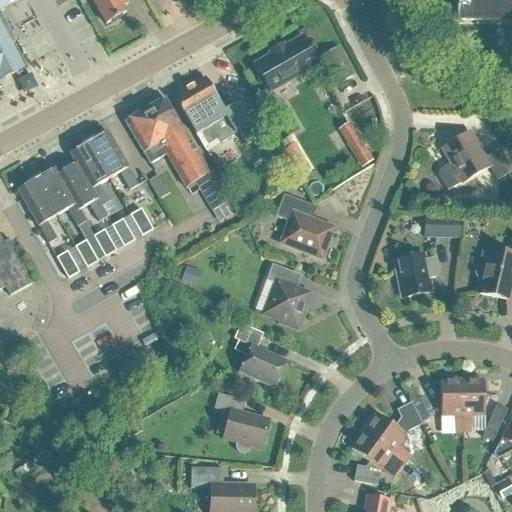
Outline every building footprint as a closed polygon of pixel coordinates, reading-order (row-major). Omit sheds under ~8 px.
[(0,0),(0,83),(23,72),(55,55),(35,16),(30,18),(20,0),(0,0)] [(81,0),(82,1),(84,0),(89,0),(105,27),(124,16),(120,10),(127,6),(124,0),(81,0)] [(511,0),(455,0),(455,23),(511,23),(511,0)] [(269,94),(317,66),(301,39),(253,66),(269,94)] [(336,87),(353,78),(337,50),(320,60),(336,87)] [(43,62),(36,78),(51,84),(58,69),(43,62)] [(218,145),(233,136),(237,133),(246,147),(257,140),(236,106),(222,115),(215,103),(217,102),(204,80),(172,99),(195,137),(199,134),(206,146),(216,141),(218,145)] [(224,219),(237,211),(214,171),(205,177),(174,123),(176,122),(164,101),(124,123),(148,165),(159,159),(166,173),(172,169),(183,189),(193,183),(210,212),(217,208),(224,219)] [(378,126),(373,129),(368,120),(358,126),(379,158),(393,149),(378,126)] [(361,169),(371,163),(350,129),(341,135),(347,145),(346,146),(361,169)] [(126,170),(105,134),(92,142),(93,143),(87,146),(107,181),(109,180),(118,175),(128,192),(136,188),(126,170)] [(308,176),(284,134),(275,139),(300,181),(308,176)] [(438,174),(437,178),(446,193),(461,184),(461,185),(488,169),(496,182),(507,176),(494,154),(483,160),(468,134),(441,150),(449,165),(440,171),(438,174)] [(81,148),(68,156),(74,166),(99,209),(100,209),(107,204),(97,187),(106,182),(107,181),(87,146),(82,149),(81,148)] [(87,206),(97,224),(105,219),(100,209),(99,209),(74,166),(61,173),(62,174),(57,177),(77,212),(87,206)] [(65,212),(75,229),(84,224),(77,212),(57,177),(53,171),(40,178),(40,179),(35,183),(55,217),(56,216),(57,217),(65,212)] [(29,185),(16,192),(36,229),(37,228),(47,246),(55,241),(45,224),(53,219),(53,218),(55,217),(35,183),(30,186),(29,185)] [(245,193),(233,198),(240,213),(252,207),(245,193)] [(306,206),(282,197),(274,219),(288,224),(279,246),(320,261),(331,230),(301,219),(306,206)] [(151,232),(139,211),(128,217),(140,238),(151,232)] [(423,219),(423,239),(459,240),(459,220),(423,219)] [(132,242),(120,222),(110,228),(122,249),(132,242)] [(114,253),(102,232),(91,238),(103,259),(114,253)] [(0,289),(3,288),(8,297),(29,285),(6,242),(0,244),(0,243),(0,289)] [(96,264),(84,243),(73,249),(85,270),(96,264)] [(475,293),(509,301),(511,288),(511,243),(508,256),(485,251),(481,267),(478,267),(475,269),(473,276),(475,279),(478,280),(475,293)] [(77,275),(65,254),(54,260),(66,281),(77,275)] [(422,256),(392,262),(400,301),(430,295),(427,281),(433,280),(437,275),(434,260),(423,262),(422,256)] [(286,289),(291,275),(271,267),(265,282),(274,285),(262,317),(278,322),(277,326),(297,333),(305,313),(301,312),(307,296),(286,289)] [(273,391),(285,364),(255,350),(262,336),(239,326),(233,341),(237,343),(233,352),(245,358),(238,374),(273,391)] [(0,336),(0,359),(7,373),(19,367),(2,335),(0,336)] [(439,383),(439,419),(453,418),(453,434),(462,434),(461,382),(439,383)] [(483,418),(482,382),(461,382),(462,434),(469,434),(469,418),(483,418)] [(260,452),(267,422),(240,415),(244,403),(216,396),(212,411),(229,415),(222,442),(235,446),(235,448),(235,451),(237,455),(242,456),(246,454),(248,451),(248,449),(260,452)] [(410,405),(419,423),(430,417),(421,399),(410,405)] [(410,405),(395,412),(407,434),(421,426),(410,405)] [(362,433),(404,464),(409,457),(396,448),(404,437),(375,416),(362,433)] [(511,418),(491,457),(497,460),(511,452),(511,467),(508,470),(511,476),(511,418)] [(136,425),(123,432),(125,437),(126,439),(140,432),(138,429),(136,425)] [(496,434),(485,429),(480,439),(491,444),(496,434)] [(404,464),(362,433),(349,451),(379,472),(387,461),(400,470),(404,464)] [(379,472),(355,468),(352,484),(376,488),(379,472)] [(221,487),(222,471),(190,471),(189,491),(209,491),(208,511),(251,511),(252,488),(221,487)] [(386,511),(389,503),(365,498),(362,511),(386,511)]
